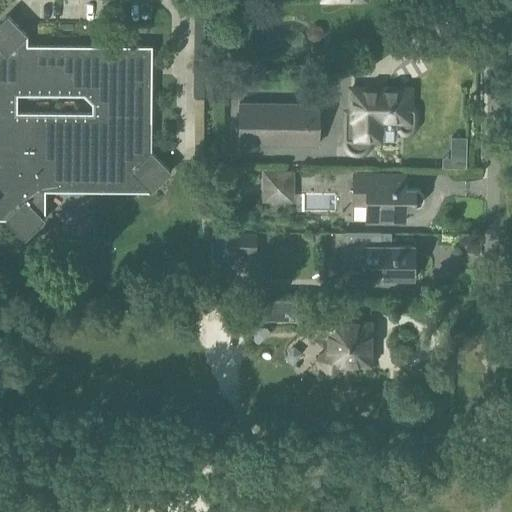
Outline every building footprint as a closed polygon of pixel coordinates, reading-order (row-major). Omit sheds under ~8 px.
[(194,5),(193,98),(203,98),(203,4),(194,5)] [(151,47),(27,46),(27,36),(7,16),(0,22),(0,219),(3,220),(23,240),(44,220),(44,192),(150,192),(170,172),(150,152),(151,47)] [(343,110),(343,141),(345,148),(349,152),(356,154),(362,152),(367,147),(369,141),(369,132),(379,132),(379,122),(397,122),(397,127),(399,131),(403,133),(408,133),(412,131),(414,127),(415,113),(415,112),(414,111),(414,110),(409,107),(409,95),(377,94),(377,90),(350,89),(350,110),(343,110)] [(238,104),(238,144),(318,145),(318,105),(238,104)] [(464,161),(465,139),(449,139),(448,161),(464,161)] [(259,172),(259,204),(291,204),(291,172),(259,172)] [(415,190),(414,190),(383,189),(383,175),(353,174),(352,205),(366,205),(365,222),(404,223),(404,208),(413,208),(415,208),(417,208),(418,207),(420,206),(421,205),(422,203),(422,202),(423,200),(423,198),(422,197),(422,195),(421,194),(420,192),(419,191),(417,191),(415,190)] [(230,233),(230,254),(249,254),(249,234),(230,233)] [(378,280),(376,280),(376,282),(395,282),(395,281),(394,281),(394,278),(413,278),(413,272),(415,272),(415,275),(417,275),(417,271),(418,268),(419,265),(419,261),(418,257),(417,254),(417,250),(416,250),(416,253),(413,253),(413,247),(381,247),(381,234),(342,233),(342,265),(362,265),(362,278),(378,278),(378,280)] [(242,316),(242,299),(216,299),(215,316),(242,316)] [(253,302),(253,316),(289,317),(290,303),(253,302)] [(338,316),(314,315),(314,335),(322,335),(322,343),(328,348),(316,360),(330,375),(341,364),(345,366),(351,366),(356,364),(369,364),(370,322),(362,322),(358,319),(347,319),(345,321),(345,322),(338,322),(338,316)]
